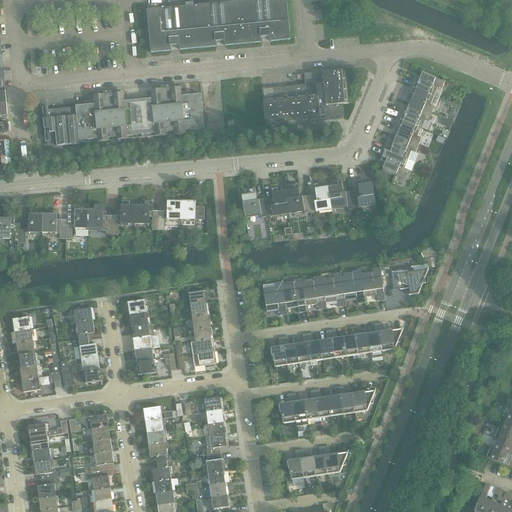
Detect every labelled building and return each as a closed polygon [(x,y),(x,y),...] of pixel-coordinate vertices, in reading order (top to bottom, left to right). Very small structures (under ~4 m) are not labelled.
[(263,0),(147,11),(151,53),(171,52),(170,47),(180,46),(180,51),(216,47),(216,42),(226,42),(226,46),(262,43),(261,38),(271,37),(271,42),(291,40),(286,0),(263,0)] [(306,86),(263,90),(266,127),(298,124),(321,122),(321,118),(329,117),(335,116),(338,115),(338,112),(337,106),(344,105),(349,105),(346,71),(323,73),(317,74),(305,75),(306,86)] [(411,87),(434,97),(438,88),(442,90),(445,82),(423,73),(420,78),(415,76),(411,87)] [(76,108),(49,111),(48,107),(43,107),(46,142),(51,142),(51,140),(56,140),(57,147),(80,145),(79,142),(98,140),(99,143),(110,142),(118,141),(166,136),(175,135),(175,136),(205,133),(201,95),(182,97),(181,89),(172,89),(171,86),(161,87),(161,90),(151,91),(152,100),(125,102),(124,94),(114,95),(114,91),(103,92),(104,96),(94,97),(95,105),(76,107),(76,108)] [(411,100),(409,105),(432,114),(435,107),(431,105),(434,97),(411,87),(406,98),(411,100)] [(402,108),(397,119),(421,129),(425,120),(429,122),(432,114),(409,105),(407,110),(402,108)] [(398,132),(396,137),(419,146),(422,139),(418,137),(421,129),(397,119),(393,130),(398,132)] [(384,151),(408,161),(412,152),(416,154),(419,146),(396,137),(394,142),(389,140),(384,151)] [(408,161),(384,151),(380,162),(385,164),(383,169),(405,178),(409,171),(405,169),(408,161)] [(351,194),(354,209),(368,207),(367,205),(375,203),(375,206),(376,206),(372,181),(371,181),(372,184),(365,185),(364,180),(358,181),(359,191),(357,191),(357,194),(351,194)] [(336,187),(329,188),(332,208),(339,206),(340,209),(347,208),(348,210),(354,209),(351,194),(346,195),(346,193),(343,193),(342,181),(336,182),(336,187)] [(314,198),(308,199),(310,213),(325,211),(324,209),(332,208),(329,188),(321,189),(321,184),(315,185),(316,195),(314,195),(314,198)] [(293,191),(285,192),(288,212),(296,210),(296,213),(304,212),(305,214),(310,213),(308,199),(303,199),(303,197),(300,197),(298,185),(292,186),(293,191)] [(265,203),(267,217),(282,215),(281,213),(288,212),(285,192),(278,193),(277,188),(271,189),(273,199),(271,199),(271,202),(265,203)] [(267,217),(265,203),(260,203),(259,201),(257,201),(255,189),(249,190),(250,195),(243,196),(242,194),(246,218),(246,216),(253,215),(253,217),(261,216),(261,218),(267,217)] [(168,221),(181,221),(182,202),(173,202),(173,197),(169,197),(168,207),(167,207),(167,212),(168,212),(168,221)] [(182,202),(181,221),(183,221),(183,225),(195,226),(195,220),(205,221),(205,207),(199,207),(199,209),(196,209),(196,198),(192,198),(192,203),(182,202)] [(122,225),(135,225),(135,207),(126,207),(126,202),(122,202),(122,211),(121,211),(121,217),(122,217),(122,225)] [(135,207),(135,225),(150,226),(150,217),(151,217),(151,212),(150,212),(150,202),(146,202),(146,207),(135,207)] [(76,230),(89,230),(89,211),(80,211),(80,206),(76,206),(76,216),(75,216),(75,221),(76,221),(76,230)] [(107,235),(112,235),(112,222),(104,222),(104,216),(103,216),(103,206),(99,206),(99,211),(89,211),(89,230),(107,230),(107,235)] [(30,234),(43,234),(43,215),(34,215),(34,210),(30,210),(30,234)] [(43,215),(43,234),(57,234),(57,226),(58,226),(58,221),(57,221),(57,211),(53,211),(53,216),(43,215)] [(0,220),(0,238),(10,239),(11,215),(7,215),(7,220),(0,220)] [(365,297),(376,295),(377,302),(385,301),(381,269),(372,270),(373,274),(362,275),(361,275),(365,297)] [(409,288),(410,296),(419,295),(423,284),(426,284),(425,279),(428,272),(414,274),(414,269),(391,272),(394,291),(403,289),(409,288)] [(353,276),(342,278),(345,300),(357,298),(358,305),(366,304),(365,297),(361,275),(362,275),(361,272),(353,273),(353,276)] [(334,279),(323,281),(322,281),(326,303),(337,301),(338,308),(346,307),(345,300),(342,278),(342,275),(333,276),(334,279)] [(306,306),(318,304),(319,311),(327,310),(326,303),(322,281),(323,281),(322,277),(314,279),(314,282),(303,284),(306,306)] [(287,309),(298,307),(299,314),(307,313),(306,306),(303,284),(303,280),(294,282),(295,285),(284,287),(283,287),(287,309)] [(283,287),(284,287),(283,283),(275,284),(275,288),(264,290),(267,312),(279,310),(280,317),(288,316),(287,309),(283,287)] [(189,295),(191,307),(208,305),(206,292),(189,295)] [(128,304),(130,316),(147,313),(146,301),(128,304)] [(208,305),(191,307),(193,320),(210,317),(208,305)] [(75,311),(77,324),(93,321),(91,309),(75,311)] [(147,313),(130,316),(133,334),(154,331),(153,325),(149,325),(147,313)] [(193,320),(195,331),(212,329),(210,317),(193,320)] [(13,320),(15,333),(32,330),(30,318),(13,320)] [(93,321),(77,324),(78,336),(73,337),(74,343),(92,340),(91,334),(95,334),(93,321)] [(374,336),(368,337),(371,354),(383,352),(378,324),(374,325),(374,336)] [(378,324),(383,352),(395,350),(398,343),(401,342),(400,338),(403,332),(386,334),(383,324),(378,324)] [(355,328),(359,359),(365,358),(364,355),(371,354),(368,337),(362,338),(359,327),(355,328)] [(350,339),(344,340),(347,357),(354,356),(354,360),(359,359),(355,328),(350,328),(350,339)] [(212,329),(195,331),(196,343),(214,341),(212,329)] [(15,333),(17,345),(34,343),(32,330),(15,333)] [(154,331),(133,334),(135,352),(153,350),(151,338),(155,337),(154,331)] [(335,359),(331,331),(327,332),(326,343),(320,344),(323,361),(335,359)] [(331,331),(335,359),(347,357),(344,340),(339,341),(335,331),(331,331)] [(307,335),(312,366),(317,366),(316,362),(323,361),(320,344),(315,345),(311,334),(307,335)] [(297,347),(299,364),(306,363),(306,367),(312,366),(307,335),(303,335),(303,346),(297,347)] [(287,366),(283,338),(279,339),(279,350),(273,351),(275,368),(287,366)] [(288,338),(283,338),(287,366),(299,364),(297,347),(291,348),(288,338)] [(92,340),(74,343),(75,349),(80,348),(82,360),(99,357),(97,345),(93,346),(92,340)] [(214,341),(196,343),(192,344),(194,355),(198,355),(215,352),(214,341)] [(36,355),(34,343),(17,345),(19,357),(36,355)] [(154,362),(153,350),(135,352),(137,364),(154,362)] [(215,352),(198,355),(200,368),(217,365),(215,352)] [(19,357),(21,369),(37,367),(36,355),(19,357)] [(183,357),(178,358),(180,371),(185,370),(184,363),(188,362),(187,356),(183,357)] [(99,357),(82,360),(76,361),(77,366),(83,365),(84,372),(101,370),(99,357)] [(175,358),(165,360),(166,366),(170,365),(171,372),(177,371),(175,358)] [(154,362),(137,364),(139,377),(156,374),(154,362)] [(21,369),(22,381),(39,379),(37,367),(21,369)] [(101,370),(84,372),(86,385),(102,382),(101,370)] [(73,374),(63,375),(65,388),(71,387),(70,381),(74,380),(73,374)] [(60,376),(50,377),(51,384),(55,383),(55,389),(62,388),(60,376)] [(39,379),(22,381),(24,394),(41,391),(39,379)] [(339,388),(343,415),(355,414),(353,396),(352,396),(352,397),(347,398),(343,387),(339,388)] [(329,400),(331,417),(343,415),(339,388),(335,388),(335,399),(329,400)] [(308,421),(314,420),(315,424),(320,423),(316,391),(311,392),(311,403),(305,404),(308,421)] [(320,391),(316,391),(320,423),(325,422),(325,418),(331,417),(329,400),(323,401),(320,391)] [(353,396),(355,414),(368,412),(371,405),(373,404),(373,399),(375,393),(353,396)] [(296,394),(292,395),(296,422),(296,427),(309,426),(308,421),(305,404),(299,405),(296,394)] [(296,422),(292,395),(287,395),(287,406),(281,407),(283,424),(296,422)] [(205,401),(206,413),(224,411),(222,399),(205,401)] [(191,410),(190,403),(185,404),(186,417),(195,415),(195,410),(191,410)] [(174,413),(174,418),(183,417),(182,405),(176,406),(177,412),(174,413)] [(144,410),(146,423),(163,420),(161,408),(144,410)] [(206,413),(208,425),(225,422),(224,411),(206,413)] [(90,419),(92,431),(109,428),(107,416),(90,419)] [(70,421),(71,434),(82,432),(81,426),(76,427),(75,420),(70,421)] [(163,420),(146,423),(147,435),(165,432),(163,420)] [(503,430),(511,433),(511,421),(507,420),(503,430)] [(31,440),(48,437),(59,436),(63,435),(68,434),(67,422),(61,423),(62,428),(58,429),(58,430),(47,432),(46,425),(29,427),(29,428),(30,428),(31,440)] [(227,435),(225,422),(208,425),(210,437),(227,435)] [(92,431),(94,442),(111,440),(109,428),(92,431)] [(511,433),(503,430),(499,429),(495,439),(498,440),(511,445),(511,433)] [(147,435),(149,446),(166,444),(165,432),(147,435)] [(227,435),(210,437),(211,449),(202,450),(203,457),(221,454),(220,448),(229,447),(227,435)] [(31,440),(33,452),(50,449),(48,437),(31,440)] [(111,440),(94,442),(96,455),(113,452),(111,440)] [(511,445),(498,440),(494,450),(511,457),(511,445)] [(166,444),(149,446),(151,459),(153,458),(154,464),(173,462),(172,455),(168,456),(166,444)] [(324,448),(328,475),(340,474),(343,466),(346,466),(345,461),(348,455),(331,458),(328,447),(324,448)] [(319,459),(314,460),(316,477),(328,475),(324,448),(320,448),(319,459)] [(33,452),(35,464),(51,462),(50,449),(33,452)] [(300,451),(304,479),(316,477),(314,460),(308,461),(304,450),(300,451)] [(511,464),(511,457),(494,450),(490,460),(510,468),(511,464)] [(304,479),(300,451),(296,452),(296,463),(289,464),(292,481),(304,479)] [(114,465),(113,452),(96,455),(98,467),(85,469),(86,475),(104,472),(104,466),(114,465)] [(206,463),(208,475),(226,472),(224,460),(222,460),(221,454),(203,457),(204,463),(206,463)] [(40,476),(41,481),(60,479),(59,473),(53,473),(51,462),(35,464),(37,475),(36,476),(40,476)] [(153,470),(155,483),(172,481),(170,468),(174,468),(173,462),(154,464),(155,470),(153,470)] [(62,477),(71,476),(70,469),(61,470),(62,477)] [(92,479),(94,492),(111,489),(109,477),(105,477),(104,472),(86,475),(87,480),(92,479)] [(226,472),(208,475),(210,487),(227,484),(226,472)] [(70,477),(60,479),(41,481),(42,486),(38,487),(38,488),(39,488),(40,500),(57,498),(55,485),(60,484),(71,482),(70,477)] [(172,481),(155,483),(156,495),(174,492),(172,481)] [(210,487),(212,499),(229,496),(227,484),(210,487)] [(474,511),(486,511),(491,502),(486,500),(489,493),(488,492),(490,488),(489,486),(486,485),(486,484),(480,498),(474,511)] [(94,492),(96,504),(113,502),(111,489),(94,492)] [(156,495),(158,507),(175,504),(174,492),(156,495)] [(501,506),(498,511),(510,511),(511,510),(510,510),(511,507),(510,506),(509,500),(510,496),(510,494),(506,493),(507,493),(506,492),(500,506),(501,506)] [(211,511),(229,511),(229,509),(231,508),(229,496),(212,499),(214,510),(211,511)] [(40,500),(42,511),(43,511),(58,510),(57,498),(40,500)] [(486,511),(498,511),(501,506),(500,506),(497,505),(498,503),(497,501),(492,499),(491,502),(486,511)] [(114,511),(113,502),(96,504),(97,511),(114,511)]
